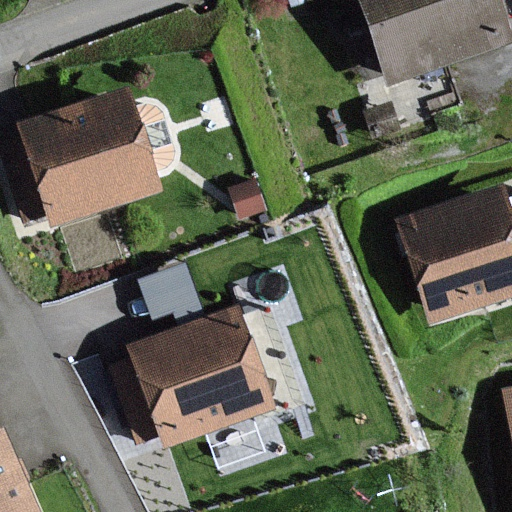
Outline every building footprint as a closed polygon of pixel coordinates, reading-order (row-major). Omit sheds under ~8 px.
[(511,26),(502,0),(375,0),(400,69),(511,29),(511,26)] [(162,183),(131,89),(26,123),(30,135),(3,143),(27,217),(54,209),(56,217),(162,183)] [(511,199),(507,185),(407,216),(439,317),(511,293),(511,199)] [(139,358),(115,366),(141,439),(165,430),(169,440),(275,403),(241,308),(134,345),(139,358)] [(0,511),(39,511),(0,421),(0,511)]
